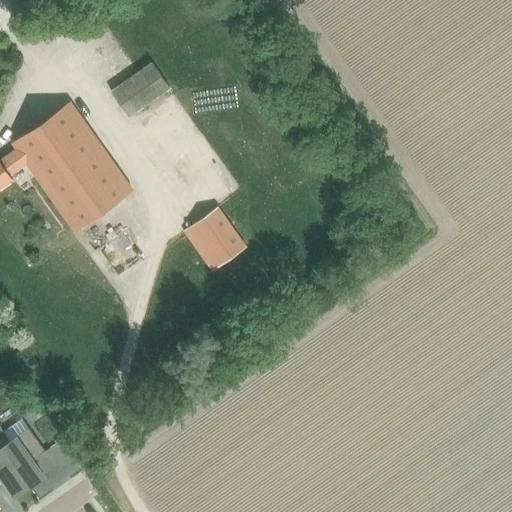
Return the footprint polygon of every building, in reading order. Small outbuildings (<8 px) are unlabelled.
[(129,117),(170,89),(151,62),(110,91),(129,117)] [(8,174),(25,162),(72,230),(130,189),(69,102),(11,143),(14,148),(0,157),(0,184),(11,177),(8,174)] [(217,207),(183,231),(211,271),(246,247),(217,207)] [(95,240),(114,258),(129,241),(111,223),(95,240)] [(42,475),(32,460),(44,451),(28,428),(9,441),(3,432),(0,434),(0,446),(27,486),(42,475)] [(0,481),(2,481),(13,496),(27,486),(0,446),(0,481)]
